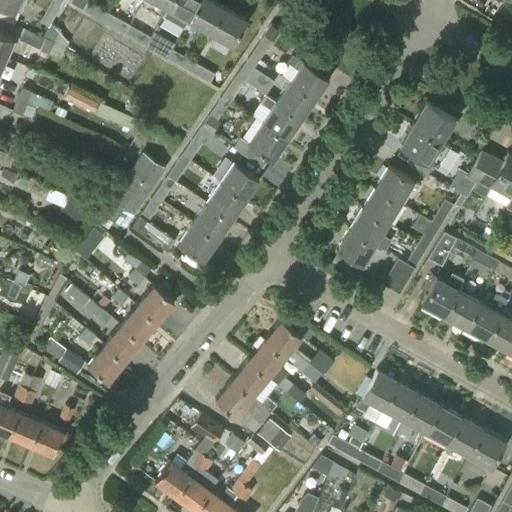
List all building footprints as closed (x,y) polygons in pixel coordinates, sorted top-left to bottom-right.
[(0,0),(0,4),(14,11),(18,0),(0,0)] [(48,26),(49,23),(60,4),(52,0),(51,0),(39,21),(48,26)] [(104,21),(109,12),(87,0),(69,0),(69,1),(104,21)] [(153,0),(167,8),(171,0),(153,0)] [(188,20),(199,0),(171,0),(167,8),(161,19),(169,24),(176,13),(188,20)] [(209,32),(224,6),(214,0),(199,0),(188,20),(209,32)] [(231,44),(246,18),(224,6),(209,32),(231,44)] [(125,33),(130,24),(109,12),(104,21),(125,33)] [(48,26),(45,32),(55,38),(56,36),(60,29),(49,23),(48,26)] [(258,60),(273,38),(280,29),(271,23),(249,54),(258,60)] [(151,36),(130,24),(125,33),(147,46),(149,42),(147,40),(149,36),(150,37),(151,36)] [(25,28),(19,39),(32,45),(37,33),(25,28)] [(14,36),(0,30),(0,53),(5,56),(14,36)] [(45,36),(39,48),(49,52),(54,40),(45,36)] [(150,37),(149,36),(147,40),(149,42),(147,46),(167,57),(172,49),(171,49),(171,48),(151,36),(150,37)] [(188,69),(193,60),(171,48),(171,49),(172,49),(167,57),(188,69)] [(296,68),(287,81),(313,98),(327,78),(323,75),(330,64),(311,51),(305,61),(293,52),(286,61),(296,68)] [(273,80),(254,66),(258,60),(249,54),(236,74),(244,80),(245,79),(265,93),(273,80)] [(209,81),(215,73),(193,60),(188,69),(209,81)] [(232,98),(244,80),(236,74),(221,95),(225,98),(227,95),(232,98)] [(299,118),(313,98),(287,81),(274,100),(299,118)] [(46,109),(50,99),(31,91),(32,90),(22,86),(17,97),(36,105),(46,109)] [(68,86),(64,94),(94,110),(98,102),(68,86)] [(285,138),(299,118),(274,100),(265,94),(260,101),(269,107),(260,120),(285,138)] [(201,124),(201,125),(212,133),(220,122),(217,119),(232,98),(227,95),(225,98),(221,95),(201,124)] [(31,117),(36,105),(17,97),(12,109),(22,113),(31,117)] [(136,112),(139,106),(128,100),(125,106),(136,112)] [(131,128),(135,118),(121,112),(99,101),(94,111),(117,122),(131,128)] [(440,139),(441,138),(453,117),(425,101),(413,122),(440,139)] [(271,159),(285,138),(260,120),(246,141),(271,159)] [(440,139),(413,122),(400,143),(412,150),(406,161),(427,174),(433,163),(436,165),(450,143),(441,138),(440,139)] [(227,143),(212,133),(201,125),(179,156),(184,160),(186,157),(190,159),(201,143),(219,155),(227,143)] [(0,163),(10,167),(15,156),(0,149),(0,163)] [(133,210),(165,165),(143,150),(101,210),(109,215),(120,201),(133,210)] [(489,157),(477,179),(489,185),(509,196),(511,192),(511,190),(511,153),(506,150),(499,163),(489,157)] [(466,172),(477,179),(489,157),(478,151),(466,172)] [(184,160),(179,156),(166,175),(174,181),(190,159),(186,157),(184,160)] [(243,199),(257,178),(231,160),(217,181),(243,199)] [(400,201),(412,179),(387,164),(374,185),(400,201)] [(15,181),(18,172),(5,167),(2,176),(15,181)] [(161,201),(174,181),(166,175),(152,195),(161,201)] [(229,219),(243,199),(217,181),(203,201),(229,219)] [(387,221),(400,201),(374,185),(361,206),(387,221)] [(45,197),(64,203),(67,192),(48,186),(45,197)] [(167,250),(175,238),(148,220),(161,201),(152,195),(131,225),(167,250)] [(83,221),(90,207),(68,197),(61,211),(83,221)] [(439,225),(453,203),(444,198),(431,220),(439,225)] [(215,238),(229,219),(203,201),(190,221),(215,238)] [(384,248),(391,239),(381,232),(387,221),(361,206),(349,227),(384,248)] [(427,246),(439,225),(431,220),(425,216),(417,228),(423,232),(418,240),(427,246)] [(201,259),(215,238),(190,221),(175,241),(201,259)] [(384,248),(349,227),(336,248),(344,253),(339,262),(356,273),(374,242),(384,248)] [(476,248),(455,237),(456,236),(443,230),(427,257),(441,264),(451,246),(474,258),(476,254),(473,253),(476,248)] [(84,238),(75,249),(86,258),(95,247),(84,238)] [(414,266),(427,246),(418,240),(405,261),(414,266)] [(504,257),(509,249),(495,241),(491,250),(504,257)] [(494,269),(499,260),(476,248),(473,253),(476,254),(474,258),(494,269)] [(405,261),(398,256),(383,281),(399,291),(414,266),(405,261)] [(511,278),(511,267),(499,260),(494,269),(511,278)] [(137,283),(145,275),(135,267),(128,275),(137,283)] [(28,273),(18,268),(13,279),(23,283),(28,273)] [(457,288),(462,278),(453,273),(447,283),(434,276),(419,302),(441,314),(456,287),(457,288)] [(117,287),(111,282),(102,274),(96,282),(111,295),(121,303),(127,295),(118,287),(117,287)] [(89,297),(71,281),(64,288),(83,304),(95,314),(95,315),(105,323),(112,314),(104,307),(102,306),(101,306),(97,303),(90,296),(89,297)] [(157,320),(174,300),(154,283),(137,303),(157,320)] [(22,314),(35,293),(22,285),(9,306),(22,314)] [(477,299),(457,288),(456,287),(441,314),(463,326),(477,299)] [(499,311),(505,299),(497,294),(490,306),(477,299),(463,326),(484,337),(498,310),(499,311)] [(103,296),(97,303),(101,306),(102,306),(104,307),(109,302),(103,296)] [(141,339),(157,320),(137,303),(120,323),(141,339)] [(505,349),(511,337),(511,317),(499,311),(498,310),(484,337),(505,349)] [(308,362),(290,348),(301,334),(281,318),(264,338),(285,355),(315,380),(321,372),(308,362)] [(124,359),(141,339),(120,323),(104,342),(124,359)] [(88,343),(95,334),(85,325),(77,333),(88,343)] [(269,374),(268,375),(277,382),(276,383),(299,402),(306,393),(286,376),(288,372),(278,363),(285,355),(264,338),(248,358),(269,374)] [(107,379),(124,359),(104,342),(87,362),(107,379)] [(75,369),(83,359),(69,346),(59,358),(75,369)] [(319,348),(308,362),(321,372),(325,371),(334,360),(319,348)] [(252,395),(270,410),(282,420),(283,419),(289,424),(295,417),(277,402),(270,396),(271,393),(261,384),(268,375),(269,374),(248,358),(232,377),(253,394),(252,395)] [(383,407),(398,380),(376,368),(356,404),(365,409),(370,400),(383,407)] [(27,386),(31,377),(22,373),(18,383),(27,386)] [(31,402),(36,388),(42,377),(33,373),(31,377),(27,386),(27,387),(22,398),(31,402)] [(254,429),(260,422),(270,410),(252,395),(253,394),(232,377),(216,397),(254,429)] [(404,419),(419,392),(398,380),(383,407),(404,419)] [(338,415),(345,406),(314,381),(307,389),(338,415)] [(27,387),(27,386),(18,383),(13,395),(22,398),(27,387)] [(426,430),(440,403),(419,392),(404,419),(426,430)] [(0,430),(6,433),(17,410),(5,404),(9,397),(0,393),(0,430)] [(68,418),(73,407),(64,403),(60,415),(68,418)] [(447,442),(462,415),(440,403),(426,430),(447,442)] [(29,443),(39,420),(17,410),(6,433),(29,443)] [(211,439),(221,425),(201,411),(191,424),(206,435),(211,439)] [(468,454),(483,427),(462,415),(447,442),(468,454)] [(279,450),(291,435),(269,417),(257,432),(279,450)] [(52,454),(63,430),(39,420),(29,443),(52,454)] [(490,466),(505,439),(483,427),(468,454),(490,466)] [(252,431),(245,439),(258,450),(265,441),(252,431)] [(226,440),(238,448),(244,440),(232,432),(226,440)] [(348,441),(332,432),(327,441),(356,457),(361,448),(359,447),(362,441),(351,434),(348,441)] [(169,457),(154,478),(174,493),(190,472),(196,463),(204,453),(213,440),(211,439),(206,435),(182,466),(169,457)] [(376,468),(381,459),(361,448),(356,457),(376,468)] [(204,453),(196,463),(204,469),(212,459),(204,453)] [(322,454),(312,467),(326,475),(333,460),(322,454)] [(209,487),(194,508),(199,511),(221,511),(229,502),(236,492),(244,482),(253,470),(260,461),(253,456),(230,487),(227,485),(219,494),(209,487)] [(400,481),(402,477),(399,475),(401,470),(381,459),(376,468),(400,481)] [(419,492),(424,483),(401,470),(399,475),(402,477),(400,481),(419,492)] [(190,472),(174,493),(194,508),(209,487),(190,472)] [(272,479),(259,498),(272,507),(285,487),(272,479)] [(455,511),(464,511),(467,506),(450,497),(457,484),(453,481),(445,494),(440,504),(455,511)] [(511,504),(511,502),(511,481),(502,499),(511,504)] [(244,482),(236,492),(244,498),(252,488),(244,482)] [(445,494),(429,486),(424,483),(419,492),(440,504),(445,494)] [(338,511),(339,510),(348,489),(339,485),(330,506),(327,511),(338,511)] [(398,492),(388,486),(383,494),(393,500),(398,492)] [(310,511),(318,496),(308,491),(302,504),(297,502),(292,511),(310,511)] [(484,511),(488,506),(475,499),(467,511),(484,511)] [(506,511),(511,504),(502,499),(495,511),(506,511)] [(242,511),(229,502),(221,511),(242,511)]
